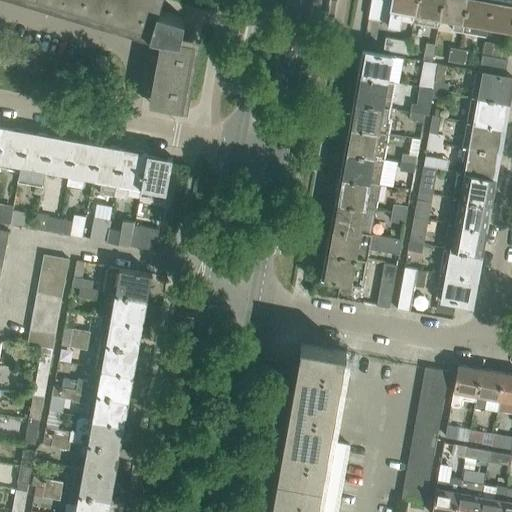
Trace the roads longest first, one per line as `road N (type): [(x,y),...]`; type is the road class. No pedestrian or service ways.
road 1 (residential): [(486,345),(253,305)]
road 2 (residential): [(212,298),(170,511)]
road 3 (unclassified): [(0,8),(136,53),(129,121)]
road 4 (residential): [(214,511),(253,305)]
road 5 (residential): [(238,144),(212,298)]
road 6 (residential): [(253,305),(279,152)]
road 7 (residential): [(279,152),(308,0)]
road 8 (residential): [(486,345),(511,198)]
road 9 (residential): [(265,0),(238,144)]
road 10 (residential): [(129,121),(0,98)]
